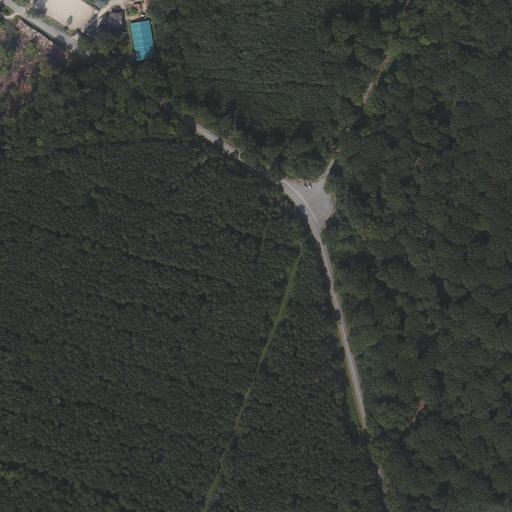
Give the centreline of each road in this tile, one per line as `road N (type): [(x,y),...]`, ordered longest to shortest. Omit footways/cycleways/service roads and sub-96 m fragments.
road 1 (tertiary): [(1,0),(299,201),(323,250),(390,511)]
road 2 (track): [(203,511),(312,225)]
road 3 (track): [(412,0),(312,225)]
